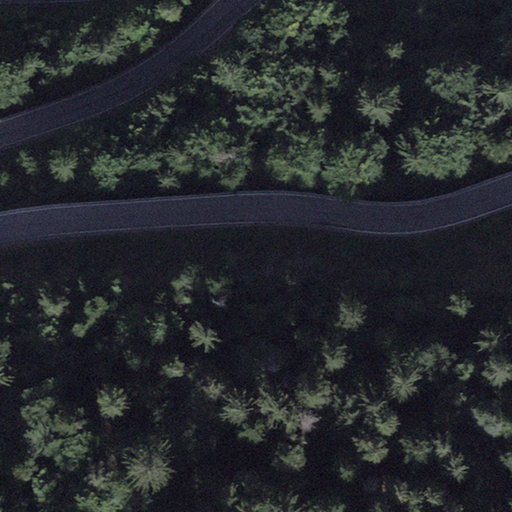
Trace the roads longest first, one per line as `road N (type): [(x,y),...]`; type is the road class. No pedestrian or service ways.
road 1 (tertiary): [(511,187),(423,215),(243,204),(0,230)]
road 2 (tertiary): [(0,133),(133,83),(237,0)]
